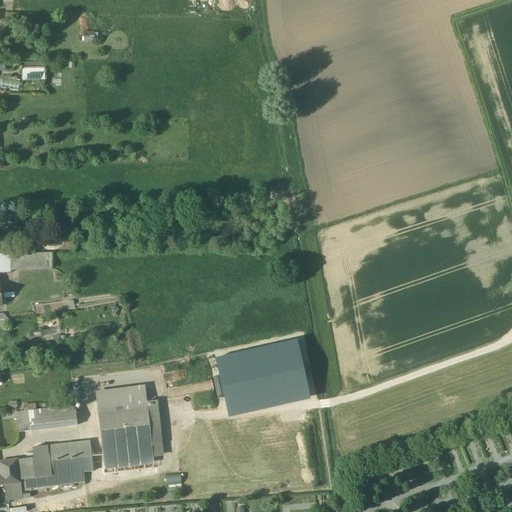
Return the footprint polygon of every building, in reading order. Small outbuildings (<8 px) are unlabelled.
[(94,41),(95,31),(85,31),(84,41),(94,41)] [(44,70),(22,70),(22,81),(44,81),(44,70)] [(51,253),(10,254),(11,270),(52,268),(51,253)] [(10,254),(0,254),(0,273),(11,273),(11,270),(10,254)] [(305,339),(294,340),(295,372),(306,372),(305,339)] [(146,390),(96,396),(99,414),(148,407),(146,390)] [(75,406),(28,411),(30,431),(77,425),(75,406)] [(148,407),(99,414),(104,463),(153,457),(148,407)] [(28,411),(16,413),(19,432),(30,431),(28,411)] [(90,441),(32,448),(34,458),(18,460),(17,459),(0,461),(0,476),(1,485),(20,482),(21,491),(31,490),(31,488),(85,482),(83,472),(94,471),(90,441)]
